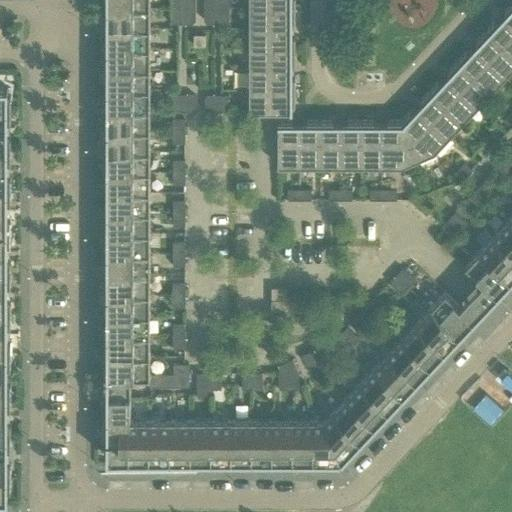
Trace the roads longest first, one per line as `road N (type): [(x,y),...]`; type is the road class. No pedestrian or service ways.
road 1 (unclassified): [(84,505),(349,503),(511,331)]
road 2 (residential): [(43,49),(35,509)]
road 3 (residential): [(84,505),(83,51)]
road 4 (residential): [(321,0),(321,79),(336,94),(385,95),(478,0)]
